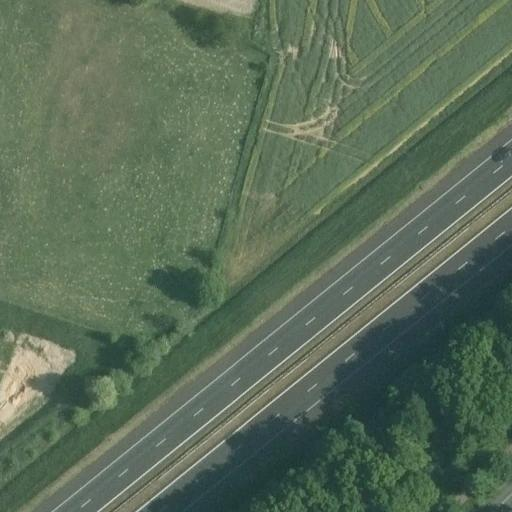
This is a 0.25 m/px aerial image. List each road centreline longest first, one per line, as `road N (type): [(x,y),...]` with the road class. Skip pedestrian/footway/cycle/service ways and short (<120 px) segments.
road 1 (motorway): [(511,161),(84,511)]
road 2 (motorway): [(160,511),(511,225)]
